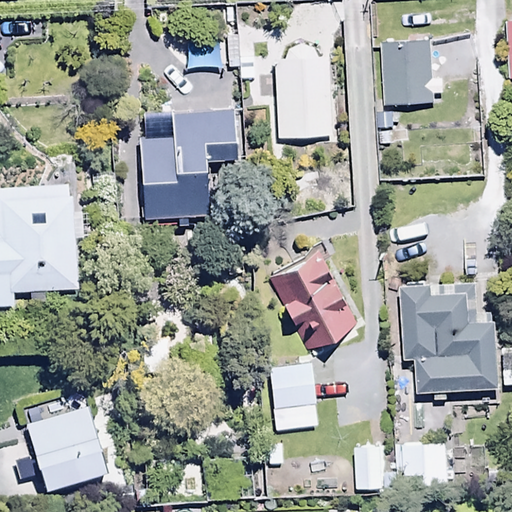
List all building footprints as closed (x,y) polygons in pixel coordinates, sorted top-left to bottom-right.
[(511,20),(503,21),(507,80),(511,80),(511,20)] [(429,38),(379,41),(382,109),(376,110),(377,123),(390,122),(389,105),(431,103),(431,96),(440,95),(440,78),(431,79),(429,38)] [(325,59),(272,62),(276,139),(330,136),(325,59)] [(159,136),(133,137),(138,219),(145,218),(145,228),(185,226),(185,217),(206,216),(203,166),(214,165),(214,161),(232,160),(229,109),(166,113),(167,130),(159,130),(159,136)] [(65,184),(0,187),(0,306),(13,306),(12,288),(70,285),(65,184)] [(318,250),(265,277),(303,349),(355,322),(318,250)] [(427,283),(398,284),(402,360),(414,359),(416,392),(431,391),(432,400),(445,400),(445,390),(494,387),(490,319),(475,320),(474,308),(463,308),(462,291),(427,293),(427,283)] [(308,361),(264,367),(272,431),(316,425),(308,361)] [(18,411),(41,489),(104,471),(81,393),(18,411)] [(402,477),(402,485),(444,485),(443,442),(394,443),(394,477),(402,477)] [(232,459),(199,460),(201,503),(234,501),(232,459)] [(195,464),(152,463),(151,497),(194,498),(195,464)]
